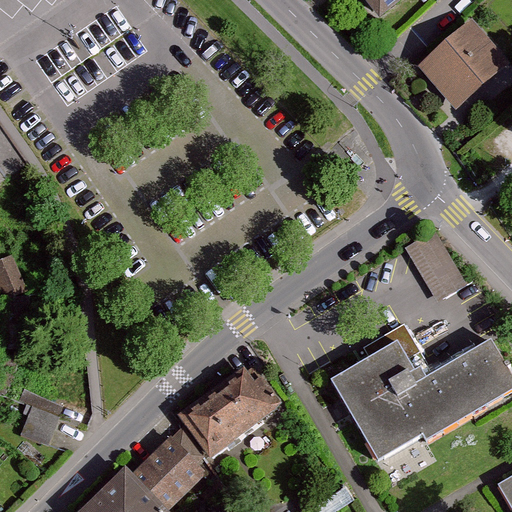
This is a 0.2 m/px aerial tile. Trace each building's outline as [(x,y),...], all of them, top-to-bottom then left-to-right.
[(364,0),(384,24),(415,0),(364,0)] [(511,68),(511,65),(477,24),(422,70),(459,114),(511,68)] [(0,135),(0,181),(22,166),(0,135)] [(438,235),(409,253),(441,305),(470,287),(438,235)] [(0,264),(0,285),(7,301),(23,295),(9,261),(0,264)] [(423,372),(408,346),(340,385),(388,472),(511,402),(511,363),(501,344),(436,381),(429,368),(423,372)] [(286,409),(253,367),(185,421),(218,463),(286,409)] [(65,409),(26,396),(20,414),(31,417),(23,441),(51,450),(65,409)] [(177,511),(218,470),(180,434),(139,476),(132,470),(91,511),(177,511)]
